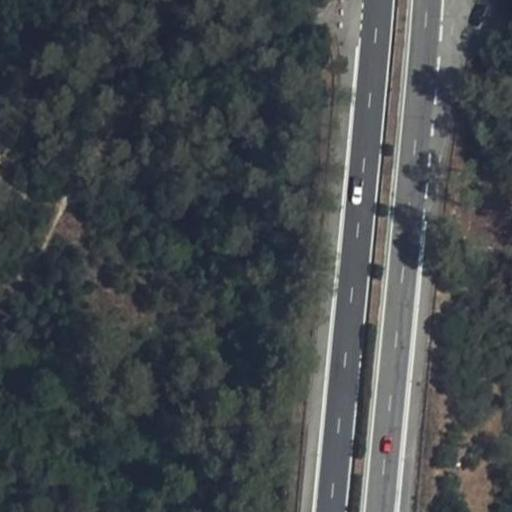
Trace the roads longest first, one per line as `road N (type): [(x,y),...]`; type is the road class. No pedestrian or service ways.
road 1 (secondary): [(378,0),(328,511)]
road 2 (secondary): [(382,511),(427,0)]
